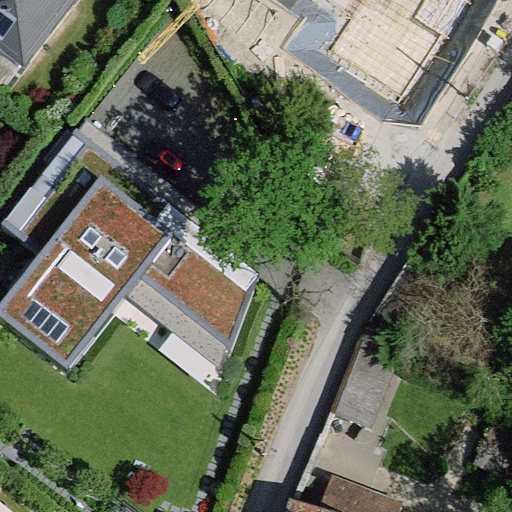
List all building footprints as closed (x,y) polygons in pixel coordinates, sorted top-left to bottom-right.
[(0,0),(0,54),(30,71),(71,0),(0,0)] [(348,0),(421,33),(435,0),(348,0)] [(128,52),(89,101),(144,144),(183,96),(128,52)] [(127,151),(69,223),(158,294),(213,220),(127,151)] [(362,345),(334,415),(367,428),(395,358),(362,345)] [(321,511),(402,511),(404,508),(334,482),(321,511)]
